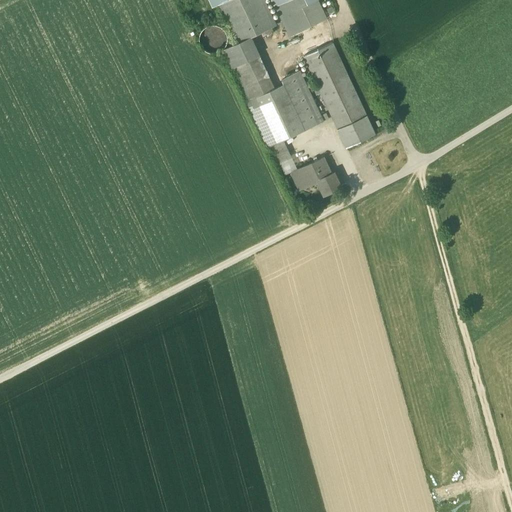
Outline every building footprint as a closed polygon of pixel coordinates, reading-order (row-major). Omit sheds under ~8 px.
[(263,0),(227,0),(219,4),(238,43),(250,37),(276,25),(263,0)] [(302,6),(299,0),(286,0),(278,4),(293,34),(311,26),(302,6)] [(314,0),(302,6),(311,26),(326,18),(317,0),(314,0)] [(226,45),(227,39),(226,34),(223,29),(218,26),(213,25),(207,26),(203,29),(200,34),(199,40),(200,45),(203,49),(208,53),(213,54),(218,52),(223,49),(226,45)] [(238,43),(222,50),(230,68),(238,65),(239,64),(259,55),(250,37),(238,43)] [(333,42),(303,56),(316,84),(320,93),(337,129),(367,115),(333,42)] [(239,64),(238,65),(253,97),(253,98),(274,88),(259,55),(239,64)] [(253,97),(238,65),(230,68),(246,101),(253,97)] [(300,72),(281,80),(283,84),(291,99),(309,91),(307,88),(300,72)] [(274,88),(253,98),(253,97),(246,101),(268,147),(271,145),(283,139),(304,129),(291,99),(283,84),(274,88)] [(316,84),(307,88),(309,91),(309,92),(314,90),(316,94),(320,93),(316,84)] [(309,91),(291,99),(304,129),(305,129),(323,121),(320,115),(309,92),(309,91)] [(367,115),(337,129),(346,147),(375,134),(367,115)] [(283,139),(271,145),(279,162),(291,156),(283,139)] [(291,156),(279,162),(284,173),(290,170),(291,172),(297,169),(291,156)] [(331,174),(323,157),(301,168),(309,185),(318,181),(324,194),(340,187),(334,172),(331,174)] [(291,172),(299,189),(309,185),(301,168),(297,169),(291,172)] [(453,348),(453,355),(449,355),(450,362),(458,361),(457,337),(447,337),(447,348),(453,348)] [(491,484),(485,448),(476,450),(486,509),(498,507),(494,484),(491,484)]
